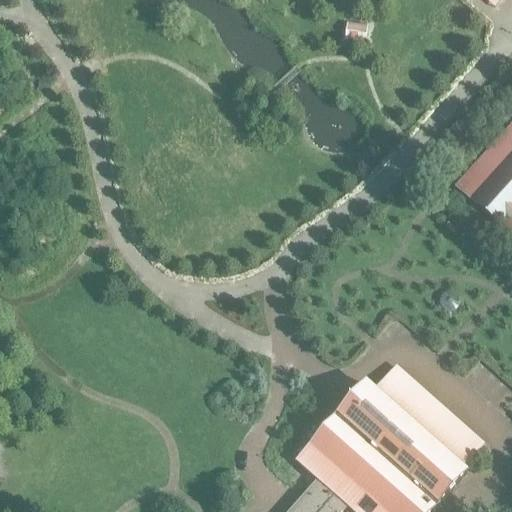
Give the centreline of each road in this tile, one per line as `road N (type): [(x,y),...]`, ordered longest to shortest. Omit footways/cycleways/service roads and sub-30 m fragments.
road 1 (track): [(511,39),(366,202),(315,232),(277,272),(237,290),(178,297),(283,358),(274,408),(241,459),(281,497)]
road 2 (track): [(277,272),(283,358),(343,381),(394,337),(511,450)]
road 3 (track): [(178,297),(129,258),(78,89),(46,36),(14,8)]
